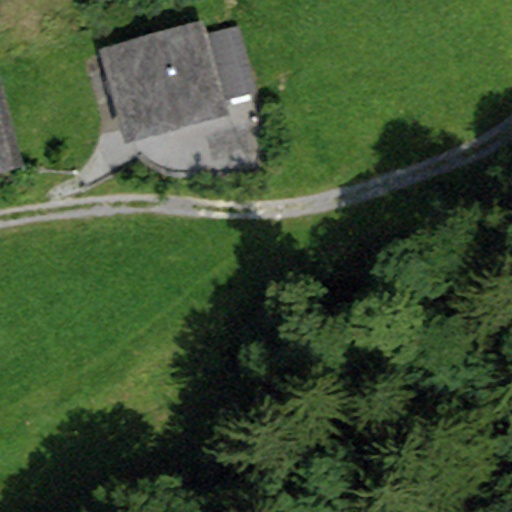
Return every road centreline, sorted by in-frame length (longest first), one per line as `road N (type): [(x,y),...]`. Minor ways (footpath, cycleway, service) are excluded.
road 1 (residential): [(511,127),(341,203),(250,212)]
road 2 (residential): [(0,218),(142,203),(250,212)]
